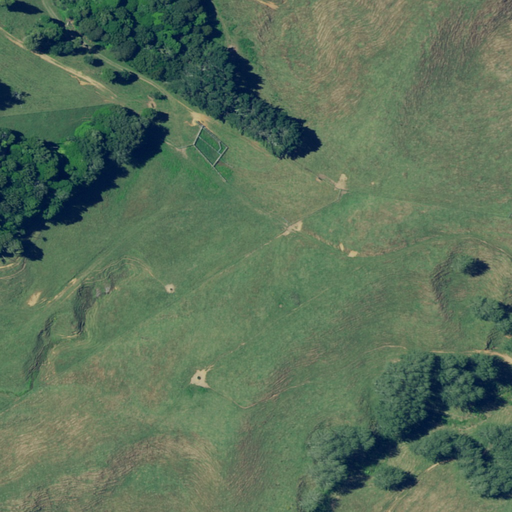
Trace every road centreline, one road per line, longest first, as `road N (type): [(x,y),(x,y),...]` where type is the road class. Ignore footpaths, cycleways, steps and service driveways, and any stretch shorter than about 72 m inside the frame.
road 1 (track): [(231,187),(296,250),(338,272),(415,252),(511,252)]
road 2 (track): [(0,341),(159,213),(231,187)]
road 3 (track): [(231,187),(154,128),(34,0)]
